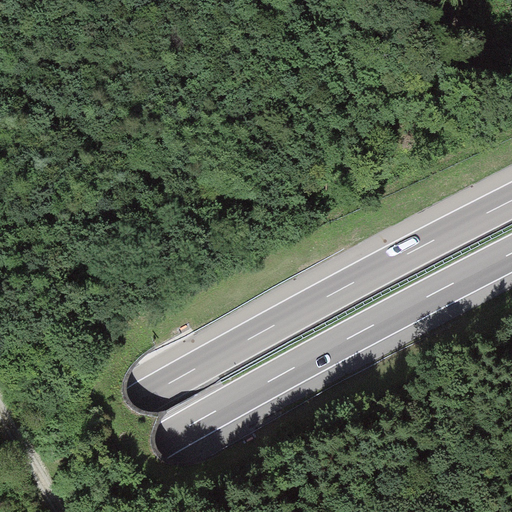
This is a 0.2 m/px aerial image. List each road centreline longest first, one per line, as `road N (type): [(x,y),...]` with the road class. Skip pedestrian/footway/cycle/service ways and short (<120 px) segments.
road 1 (motorway): [(511,202),(0,478)]
road 2 (motorway): [(36,511),(511,254)]
road 3 (track): [(0,401),(64,511)]
